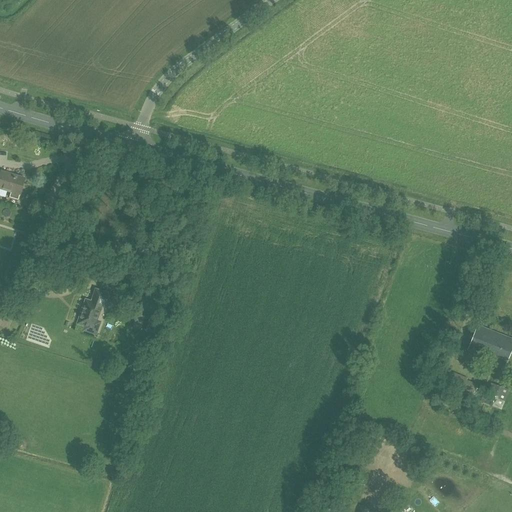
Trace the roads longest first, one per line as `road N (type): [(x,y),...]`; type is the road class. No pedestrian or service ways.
road 1 (secondary): [(511,252),(134,147)]
road 2 (unclassified): [(134,147),(163,86),(277,0)]
road 3 (unclassified): [(0,309),(92,134)]
